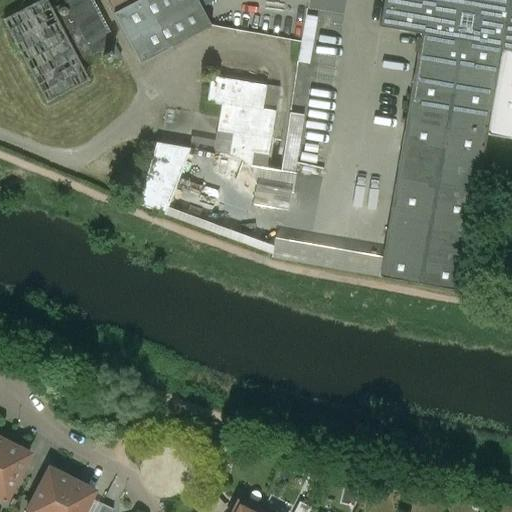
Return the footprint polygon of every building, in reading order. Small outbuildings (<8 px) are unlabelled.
[(50,9),(44,0),(39,0),(1,21),(44,103),(87,80),(78,63),(50,9)] [(114,44),(91,0),(63,0),(64,2),(92,56),(114,44)] [(197,0),(139,0),(113,14),(140,64),(211,27),(197,0)] [(509,0),(383,0),(379,26),(421,33),(421,32),(502,46),(509,0)] [(511,0),(509,0),(502,46),(501,49),(511,51),(511,0)] [(92,56),(64,2),(50,9),(78,63),(92,56)] [(247,52),(248,28),(225,27),(225,52),(247,52)] [(502,46),(421,32),(421,33),(379,276),(460,290),(487,134),(501,49),(502,46)] [(511,51),(501,49),(487,134),(511,138),(511,51)] [(266,86),(211,76),(207,102),(221,105),(217,131),(243,135),(239,158),(244,162),(249,166),(251,166),(253,152),(268,154),(276,111),(263,109),(266,86)] [(142,207),(247,240),(252,224),(232,217),(230,225),(176,208),(195,150),(163,140),(142,207)] [(366,272),(369,253),(281,237),(278,256),(366,272)] [(7,442),(0,456),(0,496),(6,500),(30,454),(7,442)] [(50,468),(27,511),(55,511),(72,479),(50,468)] [(84,511),(95,491),(72,479),(55,511),(84,511)] [(242,504),(239,503),(234,511),(262,511),(264,508),(261,507),(245,499),(242,504)] [(111,511),(113,509),(102,503),(97,511),(111,511)]
